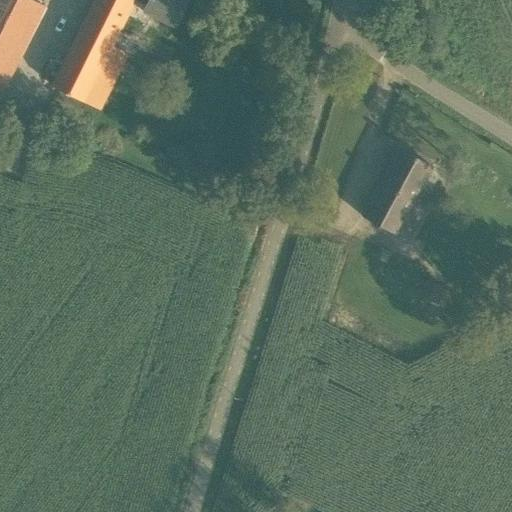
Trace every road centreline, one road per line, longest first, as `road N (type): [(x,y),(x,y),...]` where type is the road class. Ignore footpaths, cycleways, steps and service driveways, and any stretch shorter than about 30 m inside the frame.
road 1 (unclassified): [(189,511),(339,23)]
road 2 (tertiary): [(511,136),(339,23)]
